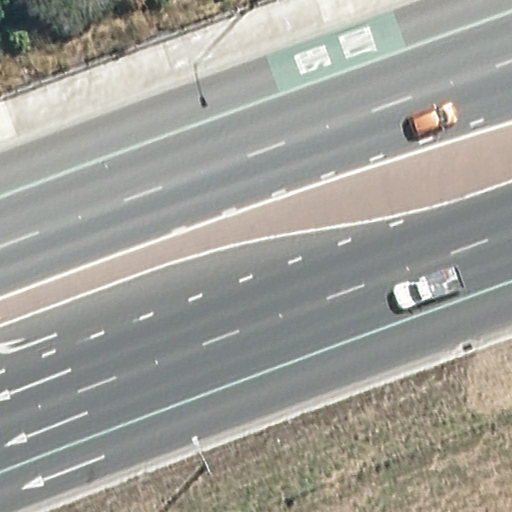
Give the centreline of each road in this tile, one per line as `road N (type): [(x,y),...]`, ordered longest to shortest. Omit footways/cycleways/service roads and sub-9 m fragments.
road 1 (trunk): [(511,224),(0,419)]
road 2 (trunk): [(0,228),(511,47)]
